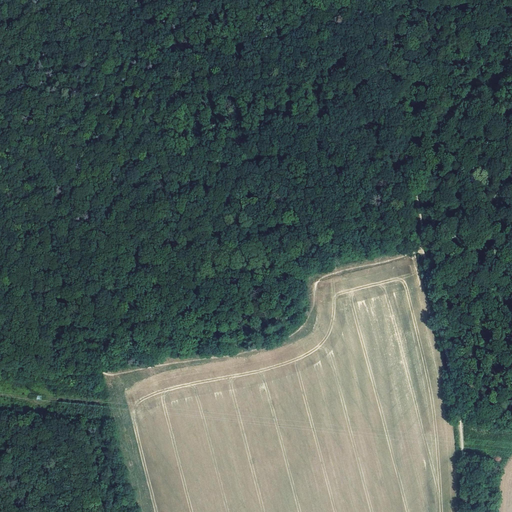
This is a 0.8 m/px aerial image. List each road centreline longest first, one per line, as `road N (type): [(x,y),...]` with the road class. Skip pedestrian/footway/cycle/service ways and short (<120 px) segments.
road 1 (track): [(467,511),(459,419),(420,246),(393,44),(400,0)]
road 2 (track): [(420,241),(450,235),(491,195),(511,160)]
